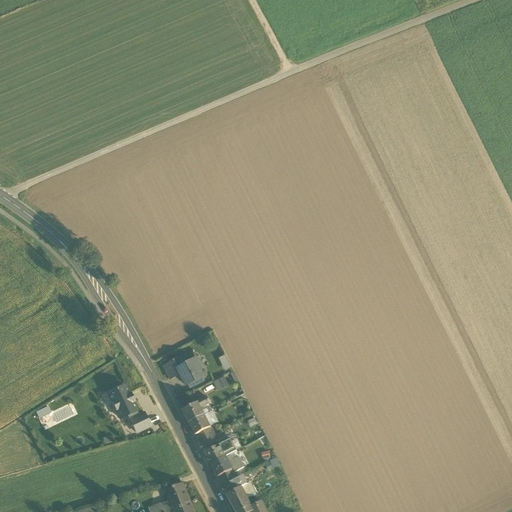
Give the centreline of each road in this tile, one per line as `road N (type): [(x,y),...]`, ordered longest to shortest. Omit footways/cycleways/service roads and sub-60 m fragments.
road 1 (track): [(473,0),(0,194)]
road 2 (tertiary): [(222,511),(150,372),(77,259),(0,195)]
